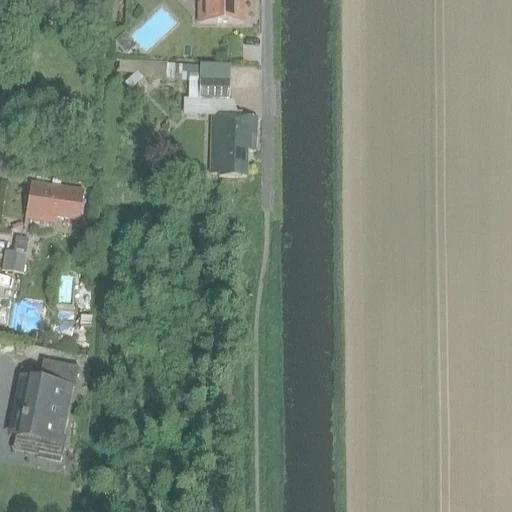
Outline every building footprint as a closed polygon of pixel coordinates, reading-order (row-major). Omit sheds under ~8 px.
[(243,25),(242,0),(202,0),(202,6),(199,6),(199,24),(243,25)] [(127,34),(116,45),(126,56),(138,45),(127,34)] [(199,103),(199,79),(188,79),(188,83),(187,102),(182,102),(182,113),(208,113),(208,103),(202,103),(199,103)] [(202,103),(231,103),(231,80),(202,79),(202,103)] [(256,120),(211,118),(209,176),(217,176),(217,179),(245,180),(245,154),(254,155),(256,120)] [(78,223),(82,194),(29,186),(24,221),(55,226),(56,220),(78,223)] [(5,254),(2,274),(23,277),(26,257),(13,255),(5,254)] [(80,318),(79,331),(89,331),(90,319),(80,318)] [(33,335),(32,343),(40,345),(41,336),(33,335)] [(68,391),(73,392),(77,371),(41,363),(37,383),(20,380),(16,399),(27,401),(24,418),(13,415),(9,435),(38,441),(36,452),(60,457),(64,439),(58,438),(68,391)]
